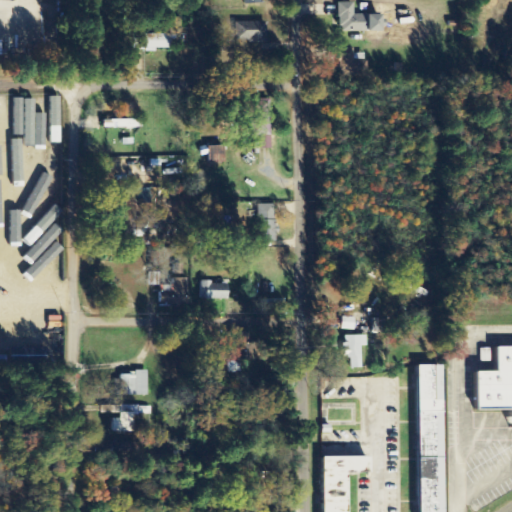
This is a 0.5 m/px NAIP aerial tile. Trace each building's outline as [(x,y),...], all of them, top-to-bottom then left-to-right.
[(336,33),(366,33),(366,16),(352,16),(352,4),(337,4),(336,33)] [(264,23),(233,24),(234,44),(265,43),(264,23)] [(132,53),(155,53),(155,50),(169,50),(169,36),(132,35),(132,53)] [(351,50),(337,49),(337,78),(361,78),(361,61),(350,61),(351,50)] [(59,98),(41,98),(42,146),(59,146),(59,98)] [(8,100),(0,99),(0,147),(7,147),(8,100)] [(268,101),(248,101),(248,137),(258,137),(258,151),(269,150),(268,101)] [(138,129),(138,121),(107,122),(108,130),(138,129)] [(0,198),(9,198),(8,149),(0,148),(0,198)] [(206,149),(207,165),(222,164),(221,148),(206,149)] [(58,160),(51,154),(22,190),(29,196),(58,160)] [(56,181),(49,174),(20,205),(28,211),(56,181)] [(8,199),(0,199),(0,248),(9,249),(8,199)] [(59,211),(52,204),(25,235),(32,241),(59,211)] [(272,206),(254,206),(255,243),(273,243),(272,206)] [(131,238),(138,237),(138,231),(143,231),(141,216),(128,218),(131,238)] [(187,307),(186,280),(171,281),(171,287),(158,287),(159,308),(187,307)] [(198,302),(226,301),(226,284),(198,284),(198,302)] [(224,374),(247,373),(246,333),(223,334),(224,374)] [(341,338),(341,360),(347,360),(348,370),(359,370),(358,348),(364,348),(364,337),(341,338)] [(465,408),(501,408),(501,427),(511,427),(511,345),(476,346),(477,361),(485,361),(485,370),(465,370),(465,408)] [(5,348),(5,365),(39,366),(40,348),(5,348)] [(414,367),(415,511),(440,511),(439,367),(414,367)] [(145,397),(145,372),(132,372),(132,377),(117,377),(117,397),(145,397)] [(111,434),(131,434),(132,416),(137,416),(138,407),(117,407),(117,421),(111,420),(111,434)] [(319,459),(319,511),(344,511),(344,474),(367,474),(366,459),(319,459)]
